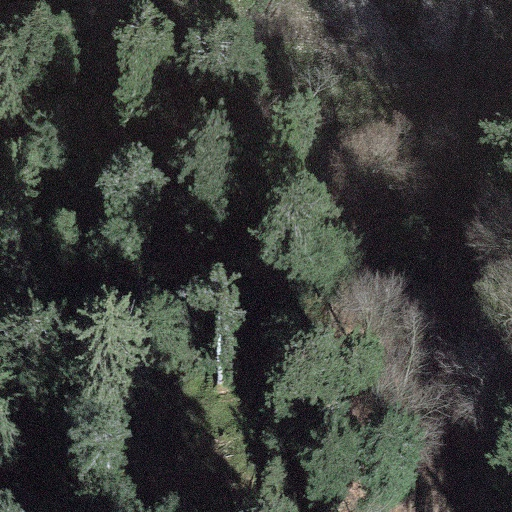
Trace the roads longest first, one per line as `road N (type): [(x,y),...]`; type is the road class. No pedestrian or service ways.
road 1 (track): [(467,0),(468,20),(441,79),(245,12)]
road 2 (track): [(254,0),(245,12),(152,30),(32,25),(0,36)]
